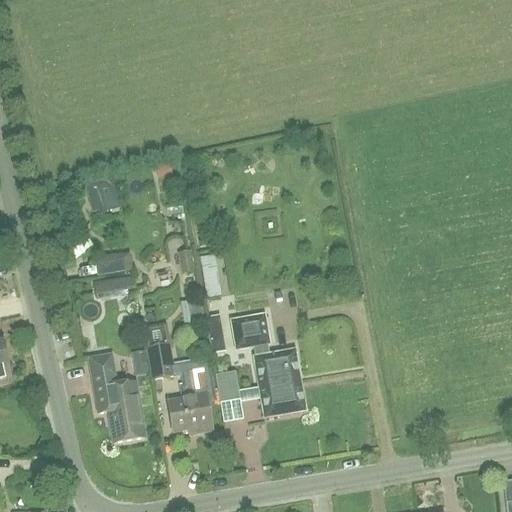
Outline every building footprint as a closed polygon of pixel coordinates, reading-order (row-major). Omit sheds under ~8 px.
[(97,183),(86,186),(91,210),(103,208),(97,183)] [(181,276),(196,274),(192,251),(177,254),(181,276)] [(96,258),(99,279),(134,274),(131,253),(96,258)] [(277,279),(278,295),(293,294),(292,278),(277,279)] [(95,296),(129,291),(127,279),(93,284),(95,296)] [(221,285),(206,288),(207,299),(222,296),(221,285)] [(224,345),(219,317),(205,320),(210,347),(224,345)] [(303,413),(293,353),(268,358),(266,346),(267,346),(263,318),(231,324),(236,351),(252,348),(254,360),(253,360),(264,419),(303,413)] [(2,343),(0,343),(0,386),(12,384),(2,343)] [(147,350),(152,382),(173,379),(168,347),(147,350)] [(144,440),(134,385),(112,388),(107,357),(87,360),(96,415),(109,413),(112,427),(109,427),(112,445),(144,440)] [(219,405),(239,402),(234,374),(214,377),(219,405)] [(167,404),(172,435),(193,432),(194,436),(212,433),(205,393),(190,395),(191,400),(167,404)] [(511,511),(511,482),(502,483),(505,511),(511,511)]
